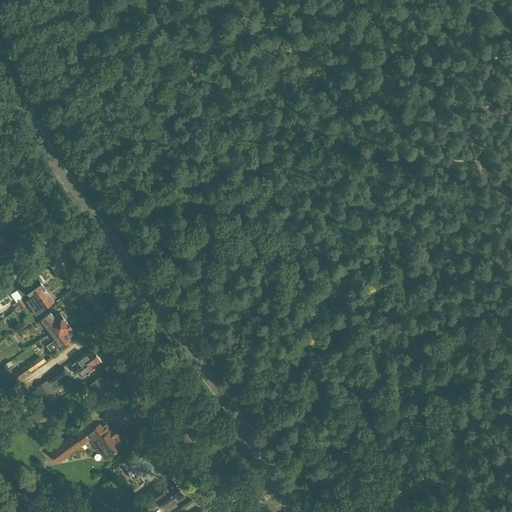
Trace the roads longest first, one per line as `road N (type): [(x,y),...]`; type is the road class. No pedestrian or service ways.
road 1 (secondary): [(258,452),(56,165),(0,58)]
road 2 (unclassified): [(248,511),(60,248)]
road 3 (track): [(511,426),(360,511)]
road 4 (track): [(194,78),(184,59),(322,0)]
